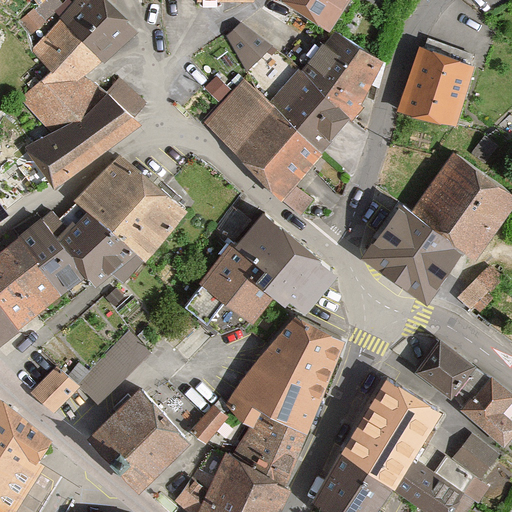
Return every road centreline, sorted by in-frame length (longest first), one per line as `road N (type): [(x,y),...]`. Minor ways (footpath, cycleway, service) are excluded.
road 1 (residential): [(344,261),(198,143),(175,134),(120,142),(0,229)]
road 2 (unclassified): [(435,0),(405,46),(344,261)]
road 3 (unclassified): [(382,311),(294,511)]
road 4 (unclassified): [(0,386),(160,511)]
road 5 (residential): [(511,374),(446,327),(382,311)]
road 6 (unknown): [(144,137),(160,71),(139,3)]
